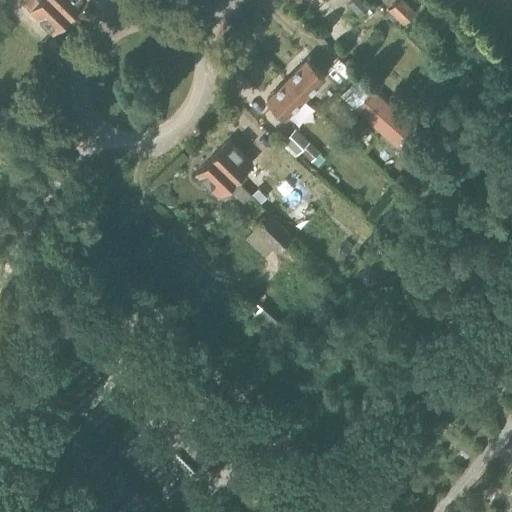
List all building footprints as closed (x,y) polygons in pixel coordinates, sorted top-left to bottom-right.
[(53,34),(70,17),(52,0),(22,0),(21,2),(23,4),(53,34)] [(52,0),(70,17),(86,0),(85,0),(52,0)] [(354,0),(348,5),(359,17),(368,9),(368,8),(360,0),(354,0)] [(404,0),(399,0),(390,9),(403,22),(415,11),(404,0)] [(287,81),(306,98),(326,78),(308,60),(287,81)] [(306,98),(287,81),(267,101),(286,119),(306,98)] [(309,140),(296,128),(285,140),(297,152),(309,140)] [(229,140),(212,157),(251,195),(241,183),(247,177),(243,174),(245,171),(252,178),(260,171),(252,164),(229,140)] [(245,201),(251,195),(212,157),(196,174),(219,197),(229,187),(233,191),(234,190),(245,201)] [(473,179),(456,164),(446,175),(464,190),(473,179)] [(291,235),(291,234),(269,213),(255,227),(256,228),(247,237),(267,257),(276,247),(278,249),(291,235)]
